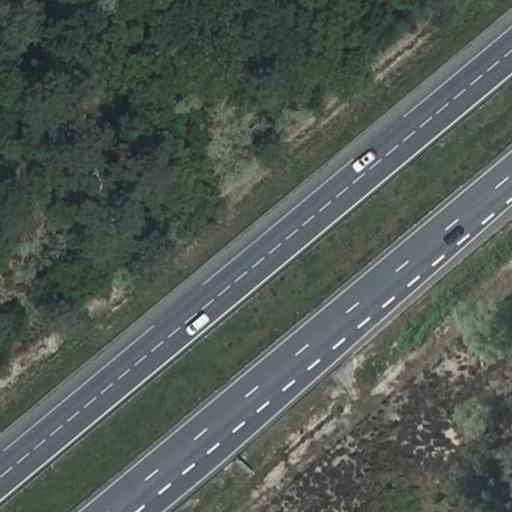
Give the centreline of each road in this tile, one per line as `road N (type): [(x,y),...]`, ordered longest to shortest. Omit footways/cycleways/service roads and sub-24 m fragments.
road 1 (motorway): [(511,41),(0,467)]
road 2 (motorway): [(104,511),(511,180)]
road 3 (motorway): [(135,511),(511,183)]
